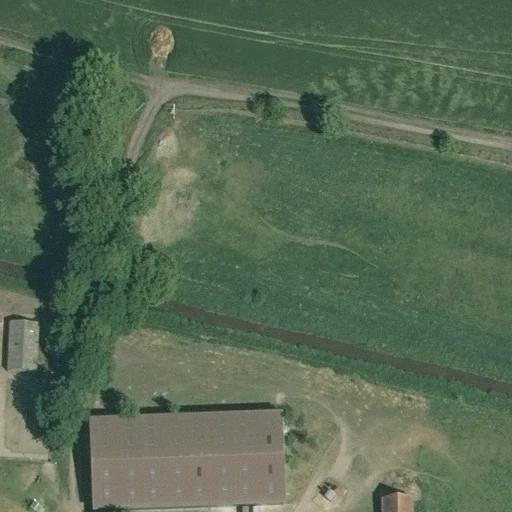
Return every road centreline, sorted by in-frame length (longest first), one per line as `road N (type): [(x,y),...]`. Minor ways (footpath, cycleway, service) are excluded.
road 1 (track): [(511,134),(134,71),(0,30)]
road 2 (unknown): [(114,511),(116,379),(153,198)]
